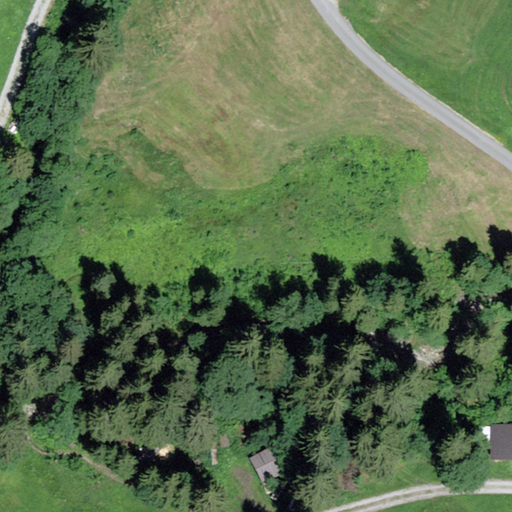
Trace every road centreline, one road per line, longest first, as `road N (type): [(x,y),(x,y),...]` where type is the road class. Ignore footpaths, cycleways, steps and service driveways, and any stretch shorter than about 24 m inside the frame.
road 1 (track): [(233,511),(86,457),(38,410),(0,354)]
road 2 (unclassified): [(511,162),(386,72),(318,0)]
road 3 (track): [(511,487),(433,489),(345,511)]
road 4 (track): [(0,119),(45,0)]
